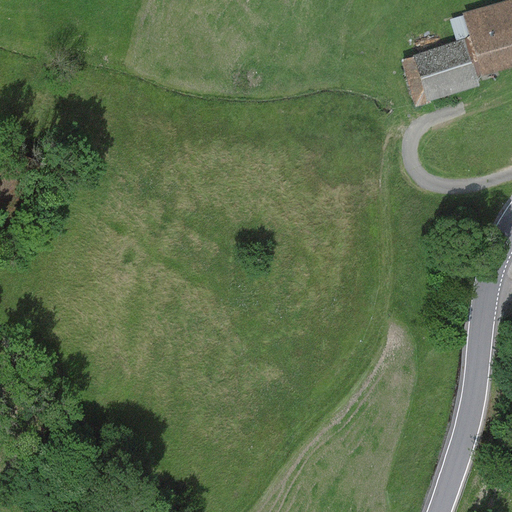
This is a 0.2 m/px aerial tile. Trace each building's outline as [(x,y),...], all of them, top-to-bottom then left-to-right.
[(504,0),(460,12),(460,16),(478,76),(511,66),(511,3),(511,0),(504,0)] [(460,16),(447,19),(454,41),(461,38),(473,78),(478,76),(460,16)] [(454,41),(397,58),(412,108),(428,103),(427,100),(475,85),(473,78),(461,38),(454,41)] [(0,139),(0,210),(14,216),(38,155),(0,139)] [(0,250),(10,226),(0,221),(0,250)]
